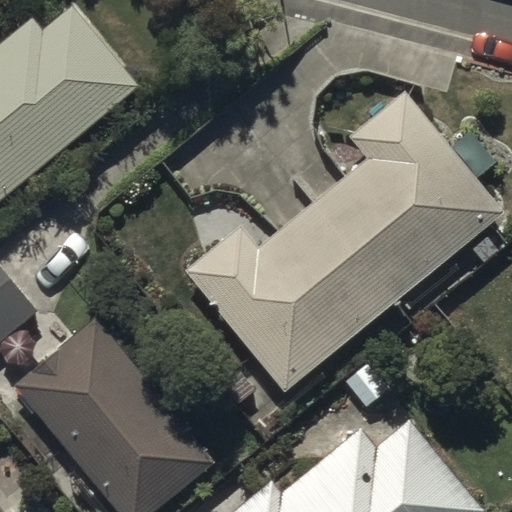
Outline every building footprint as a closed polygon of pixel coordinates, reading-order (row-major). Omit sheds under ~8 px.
[(0,214),(141,94),(74,15),(43,41),(33,28),(0,56),(0,214)] [(353,149),(368,167),(262,255),(243,232),(179,285),(282,408),(507,222),(408,103),(353,149)] [(0,350),(43,315),(20,287),(61,252),(29,214),(0,238),(0,350)] [(91,335),(14,395),(106,511),(162,511),(219,468),(113,332),(98,344),(91,335)] [(482,511),(412,426),(379,452),(363,433),(304,481),(296,470),(243,511),(482,511)]
